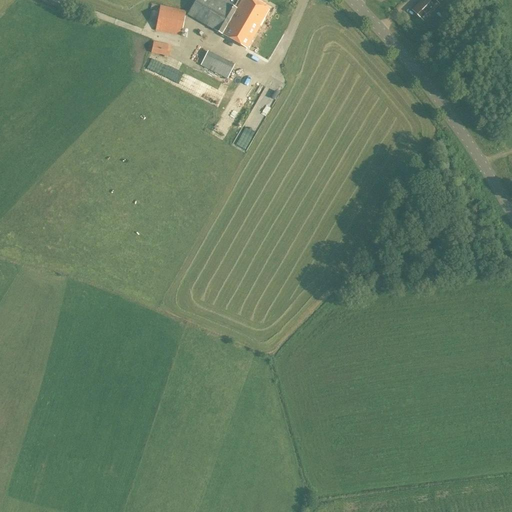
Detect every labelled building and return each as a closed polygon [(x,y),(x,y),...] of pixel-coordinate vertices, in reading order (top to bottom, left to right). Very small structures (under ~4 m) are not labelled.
[(240,0),(236,9),(228,4),(229,2),(225,0),(195,0),(187,15),(213,30),(247,50),(269,62),(283,37),(262,25),(270,11),(251,0),(240,0)] [(424,21),(440,4),(435,0),(422,0),(413,10),(424,21)] [(472,6),(480,2),(479,0),(453,0),(451,1),(457,14),(472,6)] [(181,37),(185,11),(160,5),(155,31),(181,37)] [(169,57),(171,45),(153,41),(151,53),(169,57)] [(227,80),(235,65),(207,51),(200,66),(227,80)]
